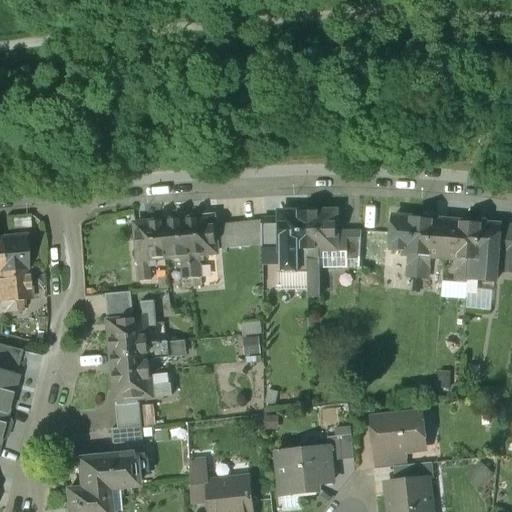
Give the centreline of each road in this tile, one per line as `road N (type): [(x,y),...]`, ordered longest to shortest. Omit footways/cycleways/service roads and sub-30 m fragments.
road 1 (track): [(511,19),(464,13),(213,21),(0,44)]
road 2 (residential): [(511,186),(350,173),(62,191)]
road 3 (residential): [(34,511),(39,480),(30,464),(69,269),(62,191)]
